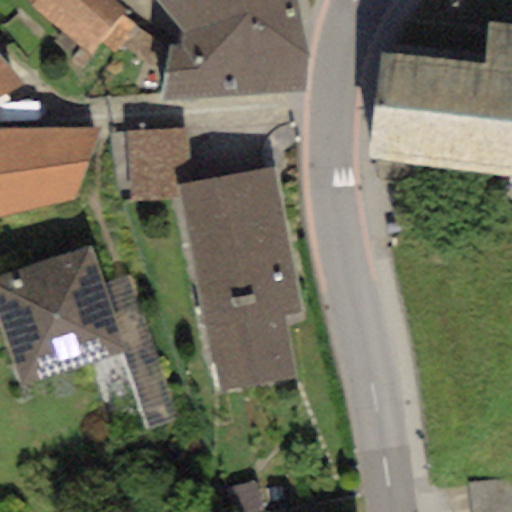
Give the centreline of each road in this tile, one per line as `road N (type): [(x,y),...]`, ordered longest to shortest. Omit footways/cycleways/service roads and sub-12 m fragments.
road 1 (tertiary): [(330,115),(340,253),(389,511)]
road 2 (residential): [(330,115),(183,124),(54,116)]
road 3 (tertiary): [(363,0),(343,37),(330,115)]
